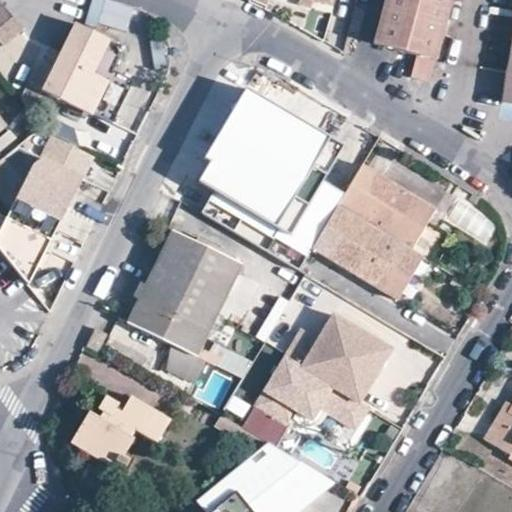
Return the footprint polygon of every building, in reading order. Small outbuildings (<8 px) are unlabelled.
[(127,33),(132,6),(104,0),(91,0),(86,24),(127,33)] [(294,0),(330,9),(331,0),(294,0)] [(388,0),(376,52),(440,68),(455,7),(446,5),(446,0),(388,0)] [(7,11),(0,16),(0,42),(2,45),(22,30),(7,11)] [(48,91),(91,113),(124,47),(74,22),(59,53),(50,48),(45,57),(40,55),(27,80),(19,96),(23,104),(37,112),(48,91)] [(511,42),(502,104),(511,105),(511,42)] [(201,218),(299,276),(314,251),(339,209),(345,199),(322,185),(343,151),(246,94),(204,164),(210,167),(198,187),(214,197),(201,218)] [(51,138),(40,160),(78,179),(79,179),(90,157),(51,138)] [(0,251),(26,284),(78,179),(40,160),(31,167),(5,217),(0,214),(0,251)] [(345,199),(339,209),(412,252),(436,214),(362,169),(345,199)] [(38,266),(62,278),(101,206),(76,193),(38,266)] [(339,209),(314,251),(394,299),(420,256),(412,252),(339,209)] [(128,328),(195,361),(239,270),(174,236),(128,328)] [(42,304),(28,286),(9,300),(24,319),(42,304)] [(278,294),(257,338),(281,349),(302,305),(278,294)] [(24,319),(9,300),(0,307),(0,316),(19,340),(32,329),(24,319)] [(350,403),(383,351),(334,321),(319,347),(302,375),(350,403)] [(102,359),(108,349),(112,339),(94,330),(84,350),(102,359)] [(360,409),(350,403),(302,375),(319,347),(302,337),(257,413),(291,433),(300,419),(314,428),(322,415),(357,436),(370,415),(361,410),(360,409)] [(392,356),(383,351),(350,403),(360,409),(361,410),(393,356),(392,356)] [(126,466),(128,463),(139,444),(135,442),(139,435),(161,448),(174,425),(134,401),(129,411),(126,416),(119,413),(122,407),(109,399),(102,412),(111,417),(108,424),(99,419),(81,448),(97,458),(100,451),(126,466)] [(511,403),(507,401),(503,407),(510,411),(511,407),(511,403)] [(129,411),(122,407),(119,413),(126,416),(129,411)] [(511,407),(510,411),(503,407),(485,437),(511,452),(509,456),(511,458),(511,407)] [(299,511),(332,483),(269,445),(199,500),(209,511),(299,511)] [(141,470),(128,463),(126,466),(100,451),(97,458),(94,462),(94,463),(132,484),(133,485),(141,471),(141,470)]
